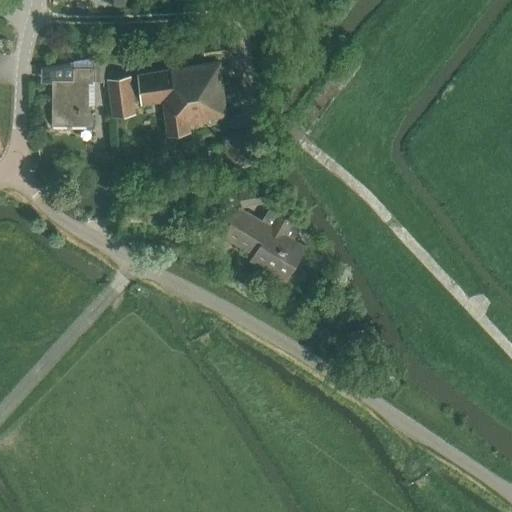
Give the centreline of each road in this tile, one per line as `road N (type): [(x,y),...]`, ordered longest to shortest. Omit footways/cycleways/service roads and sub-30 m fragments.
road 1 (unclassified): [(511,497),(293,348),(71,226),(13,170)]
road 2 (track): [(336,168),(511,350)]
road 3 (track): [(0,419),(139,265)]
road 4 (tertiary): [(13,170),(35,0)]
